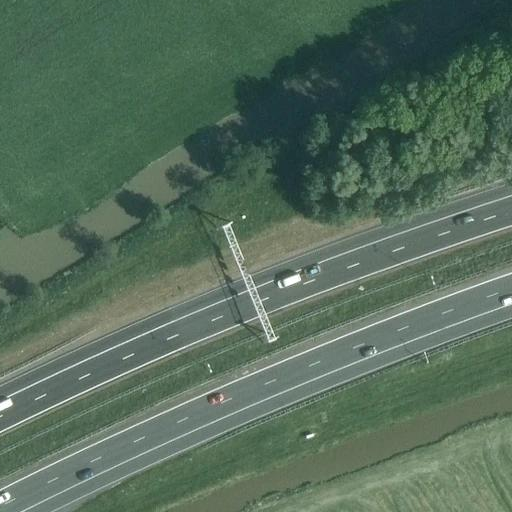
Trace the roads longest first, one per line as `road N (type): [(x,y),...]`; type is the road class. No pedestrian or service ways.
road 1 (motorway): [(511,214),(163,342),(0,420)]
road 2 (motorway): [(10,511),(212,415),(511,298)]
